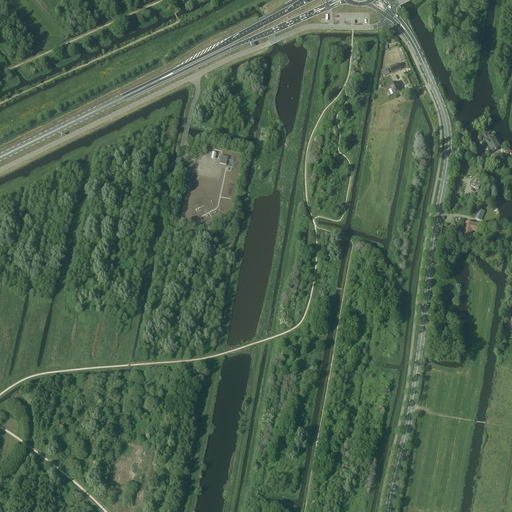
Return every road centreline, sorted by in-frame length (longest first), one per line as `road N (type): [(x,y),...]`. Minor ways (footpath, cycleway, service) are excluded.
road 1 (secondary): [(387,511),(414,388),(447,153),(442,107),(406,33)]
road 2 (unclassified): [(269,42),(0,169)]
road 3 (primary): [(0,157),(157,80)]
road 4 (primary): [(306,0),(157,80)]
road 5 (primary): [(157,80),(312,13)]
road 6 (unclassified): [(269,42),(303,28),(374,27),(385,17)]
